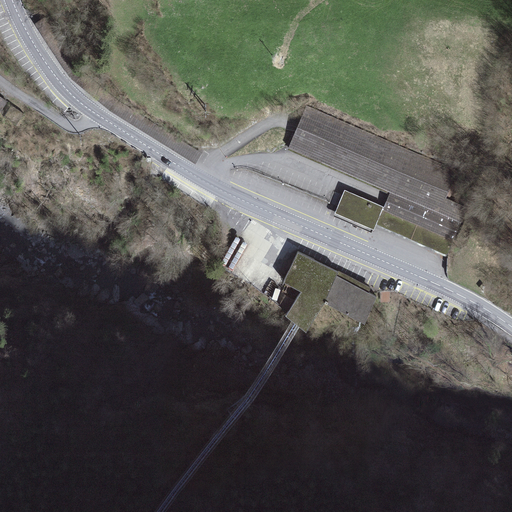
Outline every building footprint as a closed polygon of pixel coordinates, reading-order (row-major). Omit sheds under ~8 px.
[(24,114),(13,104),(4,115),(16,124),(24,114)] [(476,182),(304,108),(287,147),(459,221),(476,182)] [(335,214),(374,231),(384,208),(344,191),(335,214)] [(460,225),(390,194),(377,226),(446,256),(460,225)] [(370,287),(298,251),(284,281),(300,289),(285,311),(296,318),(306,325),(323,300),(364,319),(377,294),(369,290),(370,287)] [(133,301),(137,307),(148,300),(144,294),(133,301)]
